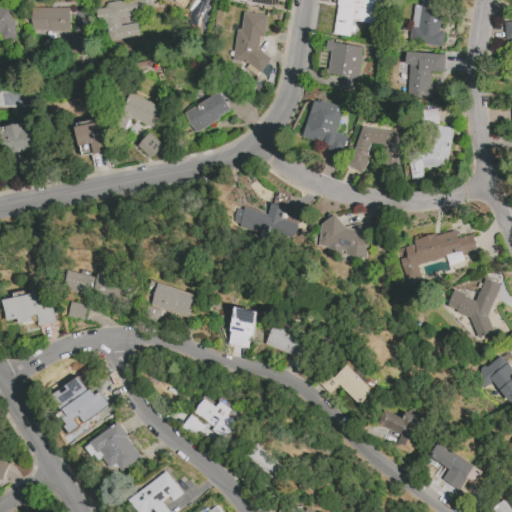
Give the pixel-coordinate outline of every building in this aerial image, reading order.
[(107,41),(139,36),(137,23),(120,25),(118,17),(151,12),(149,0),(112,0),(104,1),(105,7),(95,9),(97,22),(104,21),(107,41)] [(337,0),(333,34),(350,36),(352,20),(375,23),(377,0),(337,0)] [(414,5),(409,42),(442,46),(444,32),(439,31),(442,1),(433,0),(421,0),(421,5),(414,5)] [(0,40),(15,39),(10,5),(0,6),(0,40)] [(69,8),(30,8),(31,31),(51,30),(52,39),(67,39),(67,54),(86,53),(86,36),(70,37),(69,8)] [(243,12),(241,30),(237,29),(231,61),(246,62),(259,72),(270,58),(257,49),(259,36),(264,37),(267,15),(243,12)] [(364,47),(326,41),(325,50),(331,51),(327,74),(343,76),(341,88),(356,91),(364,47)] [(445,54),(406,51),(406,64),(409,64),(406,98),(433,100),(434,86),(429,85),(430,71),(443,72),(445,54)] [(195,132),(183,113),(219,92),(230,111),(218,117),(219,118),(195,132)] [(121,115),(156,126),(163,105),(128,94),(121,115)] [(302,137),(328,145),(326,150),(341,155),(346,136),(335,133),(343,107),(313,99),(302,137)] [(451,166),(449,126),(439,127),(437,109),(424,109),(425,126),(429,125),(430,147),(407,148),(409,180),(423,179),(423,168),(451,166)] [(101,118),(72,123),(76,146),(90,144),(92,154),(107,152),(101,118)] [(0,127),(0,137),(4,155),(35,149),(31,127),(20,130),(19,123),(0,127)] [(369,143),(385,145),(382,165),(395,167),(399,132),(357,126),(351,169),(365,171),(369,143)] [(150,158),(163,145),(149,132),(137,146),(150,158)] [(242,207),(266,214),(270,203),(284,207),(281,219),(296,224),(292,242),(236,226),(237,224),(230,222),(235,207),(241,209),(242,207)] [(321,223),(335,214),(346,228),(369,233),(364,257),(326,249),(326,247),(317,245),(321,223)] [(404,247),(414,244),(413,240),(435,233),(436,235),(455,230),(457,238),(473,235),(477,251),(462,256),(463,261),(448,265),(445,257),(409,266),(404,247)] [(65,269),(96,277),(98,273),(136,284),(128,310),(61,287),(65,269)] [(484,278),(500,285),(487,316),(493,331),(476,337),(468,318),(455,312),(455,310),(447,306),(454,289),(466,293),(465,296),(475,301),(484,278)] [(157,282),(194,294),(187,317),(149,305),(157,282)] [(1,298),(36,292),(39,308),(53,306),(58,321),(39,324),(36,319),(7,325),(1,298)] [(67,317),(84,321),(88,306),(71,302),(67,317)] [(234,305),(258,312),(250,349),(228,344),(234,305)] [(274,324),(312,339),(302,361),(265,346),(274,324)] [(501,355),(511,367),(511,399),(509,402),(492,381),(484,387),(475,376),(501,355)] [(346,363),(376,386),(352,413),(324,388),(346,363)] [(60,393),(79,385),(89,400),(101,394),(113,411),(94,421),(77,430),(60,393)] [(204,398),(215,406),(220,401),(228,408),(223,413),(229,418),(220,431),(194,412),(204,398)] [(383,409),(415,425),(403,451),(369,432),(383,409)] [(117,422),(142,457),(109,481),(85,446),(117,422)] [(439,443),(471,464),(464,478),(457,490),(441,479),(448,469),(429,457),(439,443)] [(257,444),(282,464),(267,484),(242,463),(257,444)] [(8,463),(0,460),(0,481),(2,482),(8,463)] [(165,470),(183,494),(174,501),(169,497),(163,502),(169,511),(137,511),(129,498),(165,470)] [(505,501),(511,509),(511,511),(492,511),(505,501)] [(285,511),(291,503),(308,511),(285,511)]
